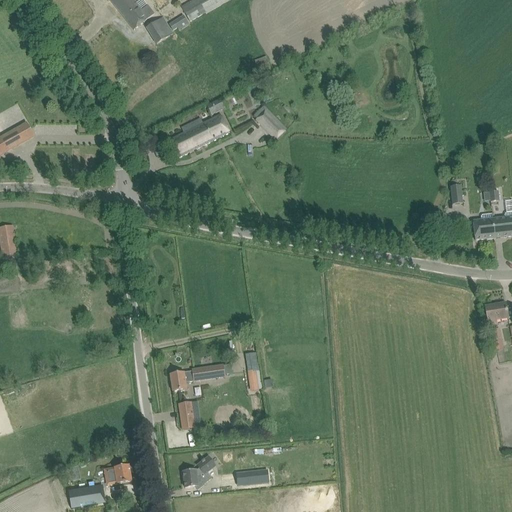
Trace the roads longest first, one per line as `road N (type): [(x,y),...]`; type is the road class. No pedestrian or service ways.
road 1 (unclassified): [(511,272),(260,235),(123,199)]
road 2 (unclassified): [(163,511),(120,226),(123,199)]
road 3 (unclassified): [(123,199),(109,125),(21,0)]
road 4 (unclassified): [(0,190),(123,199)]
